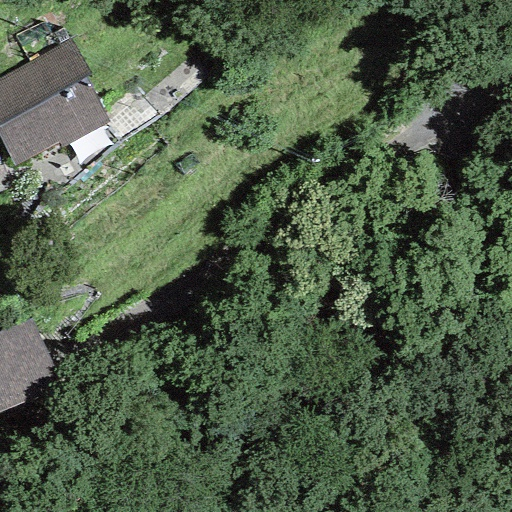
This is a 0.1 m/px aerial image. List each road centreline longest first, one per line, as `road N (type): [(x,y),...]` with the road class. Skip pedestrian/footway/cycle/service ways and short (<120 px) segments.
road 1 (unclassified): [(301,216),(76,357)]
road 2 (unclassified): [(301,216),(511,82)]
